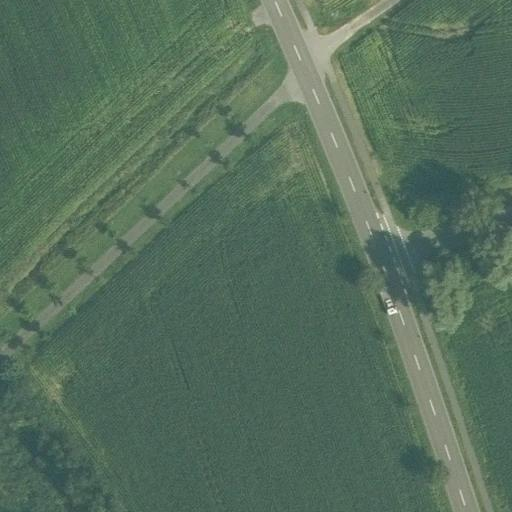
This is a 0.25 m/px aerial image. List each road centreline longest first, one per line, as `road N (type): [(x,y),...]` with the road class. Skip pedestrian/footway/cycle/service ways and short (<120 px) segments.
road 1 (secondary): [(271,0),(381,262)]
road 2 (secondary): [(381,262),(464,511)]
road 3 (unclassified): [(381,262),(511,220)]
